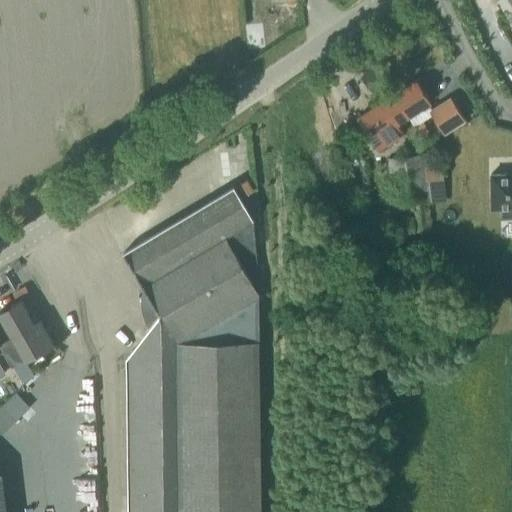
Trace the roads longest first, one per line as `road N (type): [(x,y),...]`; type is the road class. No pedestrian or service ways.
road 1 (tertiary): [(0,255),(386,0)]
road 2 (unknown): [(50,223),(67,333),(38,479),(40,511)]
